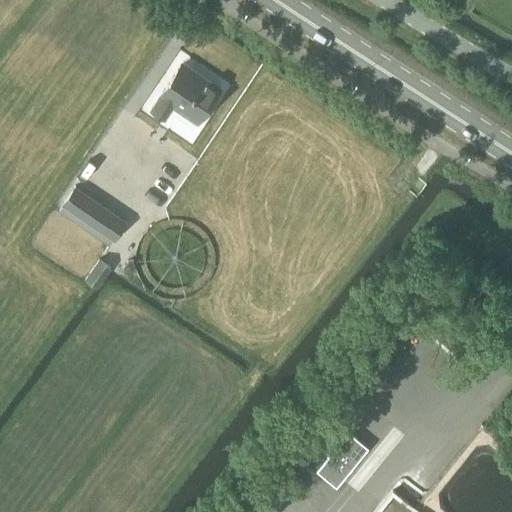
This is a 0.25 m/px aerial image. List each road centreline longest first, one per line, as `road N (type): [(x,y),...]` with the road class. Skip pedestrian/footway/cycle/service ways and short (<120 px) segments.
road 1 (residential): [(214,0),(511,190)]
road 2 (secondary): [(511,153),(273,0)]
road 3 (residential): [(511,75),(386,0)]
